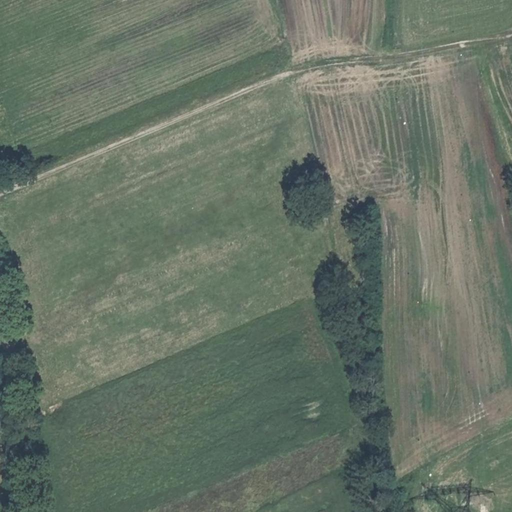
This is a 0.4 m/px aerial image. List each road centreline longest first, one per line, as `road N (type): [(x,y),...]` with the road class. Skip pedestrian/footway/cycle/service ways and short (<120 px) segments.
road 1 (track): [(0,192),(301,64)]
road 2 (track): [(0,293),(30,511)]
road 3 (track): [(511,31),(301,64)]
